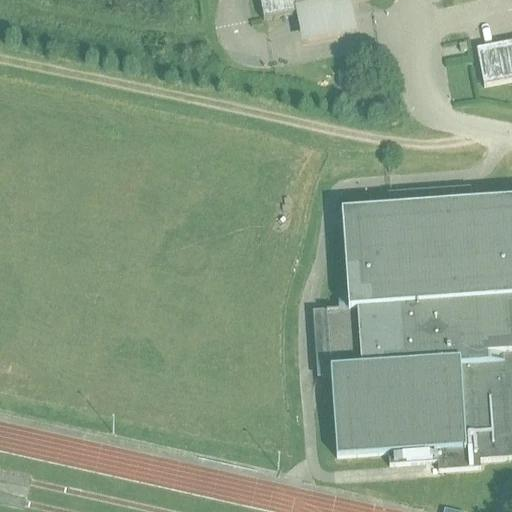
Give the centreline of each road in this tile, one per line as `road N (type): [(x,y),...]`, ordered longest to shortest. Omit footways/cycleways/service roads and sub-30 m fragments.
road 1 (track): [(466,125),(451,142),(394,142),(0,59)]
road 2 (residential): [(419,34),(271,60),(243,51),(232,0)]
road 3 (residential): [(511,135),(440,120),(426,100),(419,34)]
